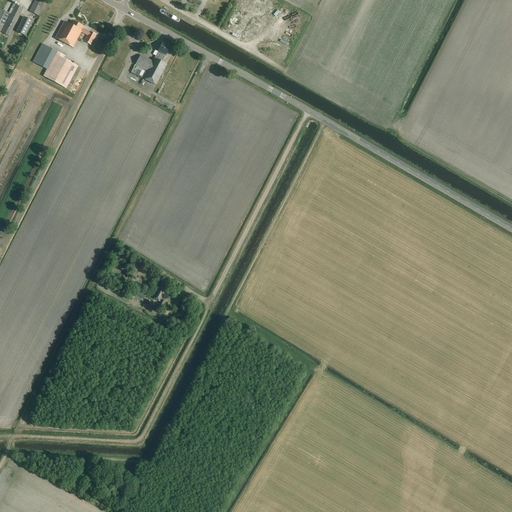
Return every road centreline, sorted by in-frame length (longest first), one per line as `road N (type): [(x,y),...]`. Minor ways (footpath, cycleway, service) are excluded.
road 1 (track): [(325,120),(155,451),(138,460),(3,455)]
road 2 (track): [(308,110),(142,436),(16,436),(0,463)]
road 3 (secondary): [(511,228),(122,9)]
road 4 (track): [(115,24),(0,241)]
road 5 (track): [(163,0),(282,69)]
